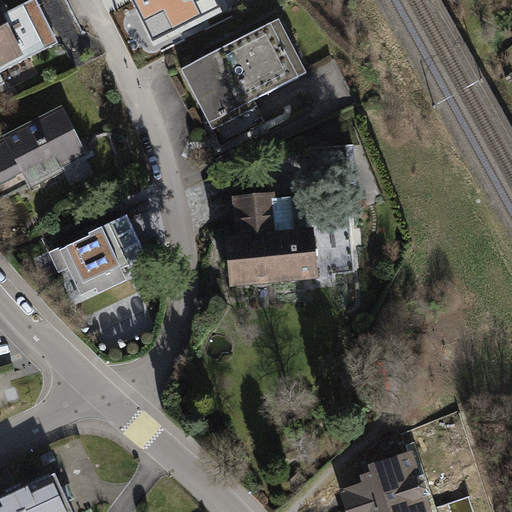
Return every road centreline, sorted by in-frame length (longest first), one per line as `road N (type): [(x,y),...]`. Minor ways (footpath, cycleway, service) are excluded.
road 1 (residential): [(101,388),(160,360),(188,272),(171,174),(92,0)]
road 2 (residential): [(101,388),(236,511)]
road 3 (residential): [(0,282),(101,388)]
